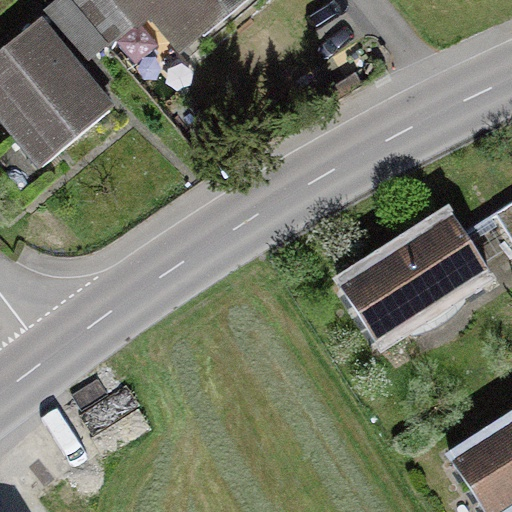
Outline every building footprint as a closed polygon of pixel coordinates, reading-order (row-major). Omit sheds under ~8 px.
[(64,0),(104,46),(119,33),(90,0),(64,0)] [(175,48),(232,0),(114,0),(135,25),(148,15),(175,48)] [(60,34),(77,20),(61,1),(45,15),(60,34)] [(33,27),(0,54),(0,122),(38,169),(105,114),(33,27)] [(492,218),(511,249),(511,203),(491,217),(492,218)] [(486,284),(443,217),(335,287),(378,353),(486,284)] [(479,511),(511,511),(511,420),(447,462),(479,511)]
